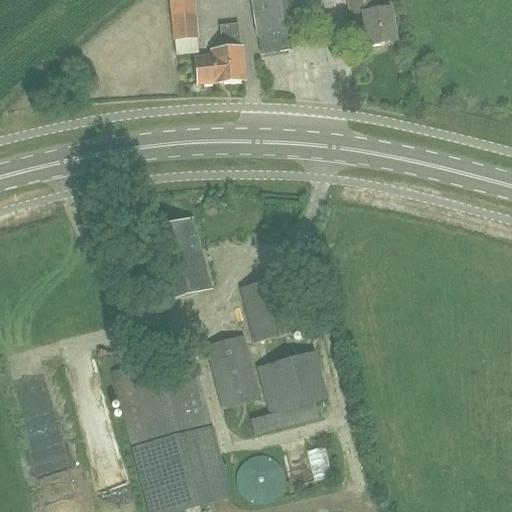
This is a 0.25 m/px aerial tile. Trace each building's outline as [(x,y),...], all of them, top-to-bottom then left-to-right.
[(197,38),(193,0),(190,0),(171,2),(175,40),(197,38)] [(250,0),(257,39),(259,39),(262,57),(291,52),(288,32),(307,29),(301,0),(250,0)] [(368,48),(395,44),(390,10),(389,10),(387,0),(347,0),(350,17),(363,15),(368,48)] [(198,86),(243,81),(240,48),(238,26),(220,28),(222,52),(210,53),(210,59),(195,61),(198,86)] [(192,221),(142,236),(162,305),(212,291),(192,221)] [(290,276),(241,290),(255,345),(303,330),(290,276)] [(243,338),(206,348),(223,411),(260,401),(243,338)] [(191,352),(113,374),(134,451),(133,451),(150,511),(184,511),(231,499),(212,429),(191,352)] [(315,354),(257,370),(270,417),(328,401),(315,354)] [(278,465),(270,460),(261,458),(251,460),(244,465),(238,473),(237,482),(238,491),(244,499),(251,504),(261,506),(270,504),(278,499),(283,491),(285,482),(283,473),(278,465)]
